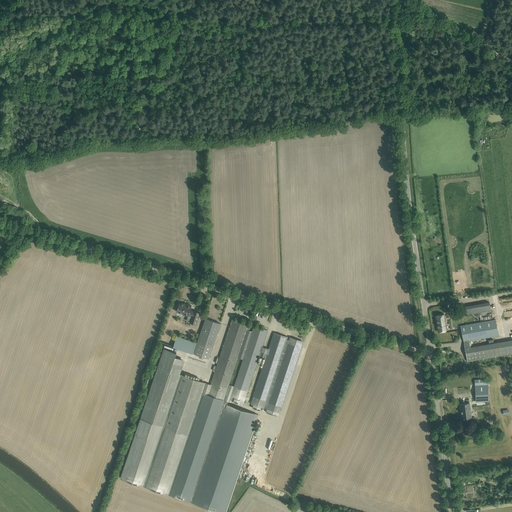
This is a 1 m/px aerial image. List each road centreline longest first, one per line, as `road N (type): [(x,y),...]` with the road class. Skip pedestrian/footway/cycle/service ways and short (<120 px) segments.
road 1 (unclassified): [(429,352),(0,222)]
road 2 (unclassified): [(429,352),(400,107),(402,0)]
road 3 (unclassified): [(451,511),(429,352)]
road 4 (unknown): [(316,317),(278,419),(231,400)]
